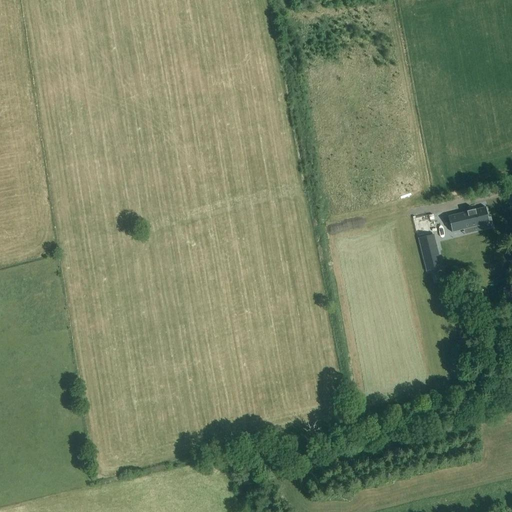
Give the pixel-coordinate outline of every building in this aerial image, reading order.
[(485,207),(448,216),(452,232),(489,223),(485,207)] [(467,229),(467,244),(496,242),(495,228),(467,229)] [(442,268),(434,235),(418,239),(426,272),(442,268)] [(472,265),(470,250),(461,252),(460,241),(446,243),(448,256),(454,255),(455,267),(472,265)] [(449,329),(443,331),(446,348),(453,346),(449,329)] [(439,359),(447,358),(446,349),(438,351),(439,359)]
